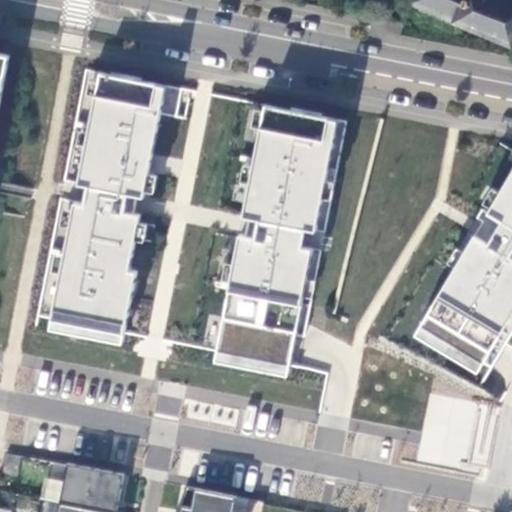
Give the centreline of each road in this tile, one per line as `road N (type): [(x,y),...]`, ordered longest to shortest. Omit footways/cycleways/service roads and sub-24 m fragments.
road 1 (residential): [(493,495),(163,431)]
road 2 (secondary): [(190,24),(511,88)]
road 3 (residential): [(163,431),(0,399)]
road 4 (secondary): [(50,0),(75,17),(129,27),(190,24)]
